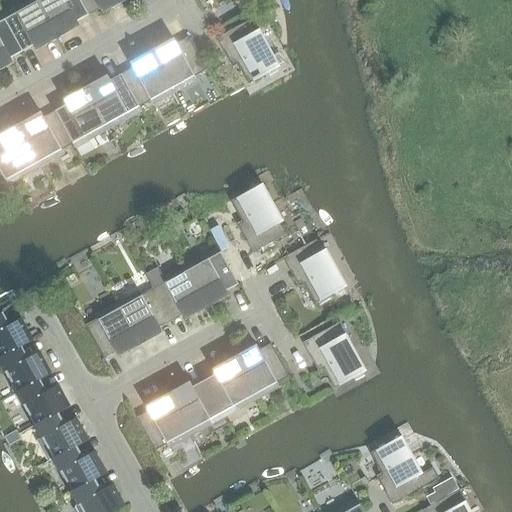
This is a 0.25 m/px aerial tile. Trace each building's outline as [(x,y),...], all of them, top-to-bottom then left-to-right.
[(78,0),(37,0),(36,1),(57,39),(79,27),(76,22),(87,16),(78,0)] [(121,0),(78,0),(87,16),(98,9),(101,15),(123,3),(121,0)] [(57,39),(36,1),(2,19),(21,52),(32,46),(35,52),(57,39)] [(9,59),(21,52),(2,19),(0,20),(0,70),(12,64),(9,59)] [(268,77),(277,72),(249,21),(216,39),(231,68),(236,65),(247,85),(267,74),(268,77)] [(172,39),(150,51),(172,90),(205,71),(187,38),(175,45),(172,39)] [(131,69),(120,75),(138,108),(172,90),(150,51),(128,64),(131,69)] [(84,88),(105,126),(138,108),(120,75),(109,81),(106,76),(84,88)] [(72,145),(105,126),(84,88),(62,100),(65,106),(54,112),(72,145)] [(42,118),(39,113),(17,125),(39,163),(72,145),(54,112),(42,118)] [(39,163),(17,125),(0,134),(0,173),(5,182),(39,163)] [(236,225),(251,253),(284,235),(256,184),(248,189),(249,191),(230,202),(241,222),(236,225)] [(343,292),(315,241),(282,259),(298,287),(303,285),(314,305),(333,294),(334,296),(343,292)] [(219,252),(185,271),(206,309),(228,297),(225,291),(237,285),(219,252)] [(152,289),(151,289),(170,322),(181,316),(184,321),(206,309),(185,271),(165,282),(157,268),(144,275),(152,289)] [(170,322),(151,289),(118,307),(139,346),(161,334),(158,328),(170,322)] [(139,346),(118,307),(84,326),(102,359),(114,352),(117,358),(139,346)] [(20,347),(33,341),(26,328),(21,331),(16,321),(8,325),(1,313),(0,313),(0,357),(20,346),(20,347)] [(346,335),(339,323),(301,344),(317,372),(322,369),(333,389),(353,379),(354,381),(363,376),(341,338),(346,335)] [(255,346),(233,358),(254,396),(288,377),(270,344),(258,351),(255,346)] [(39,381),(51,374),(44,361),(40,364),(34,354),(27,359),(20,347),(20,346),(0,357),(0,369),(2,374),(4,373),(15,392),(38,379),(39,381)] [(221,415),(221,414),(254,396),(233,358),(211,370),(214,375),(202,382),(221,415)] [(57,414),(69,407),(62,395),(58,397),(53,387),(45,392),(39,381),(38,379),(15,392),(13,393),(21,407),(23,406),(33,426),(57,413),(57,414)] [(166,395),(187,433),(206,423),(212,433),(227,425),(221,414),(221,415),(202,382),(191,388),(188,383),(166,395)] [(135,419),(153,452),(187,433),(166,395),(144,407),(147,412),(135,419)] [(76,447),(88,440),(81,428),(76,430),(71,421),(63,425),(57,414),(57,413),(33,426),(32,426),(39,440),(41,439),(52,459),(75,446),(76,447)] [(19,439),(15,432),(4,438),(8,445),(19,439)] [(432,468),(431,469),(431,467),(417,475),(396,436),(387,441),(388,444),(369,454),(380,474),(375,477),(391,505),(438,479),(432,468)] [(94,480),(106,474),(99,461),(95,464),(90,454),(82,458),(76,447),(75,446),(52,459),(50,460),(58,473),(59,472),(70,492),(93,479),(94,480)] [(93,479),(70,492),(69,493),(76,507),(78,506),(81,511),(115,511),(125,507),(118,494),(113,497),(108,487),(100,492),(94,480),(93,479)] [(465,511),(461,505),(466,502),(459,490),(456,492),(444,498),(421,511),(422,511),(465,511)] [(439,500),(436,494),(426,499),(429,505),(439,500)] [(61,502),(55,506),(57,511),(64,507),(61,502)]
